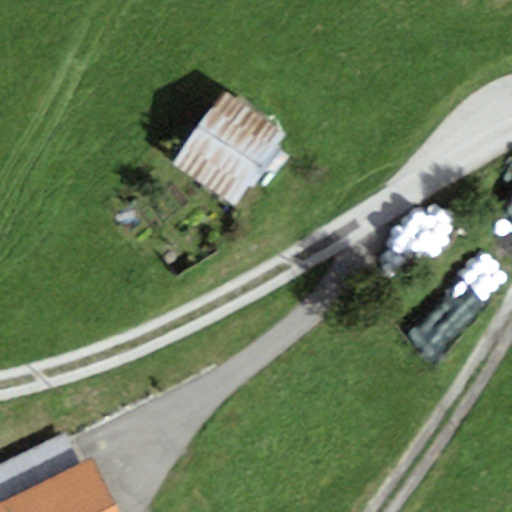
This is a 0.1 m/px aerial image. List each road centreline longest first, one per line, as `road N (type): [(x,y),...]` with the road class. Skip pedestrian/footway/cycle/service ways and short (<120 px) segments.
road 1 (unclassified): [(0,383),(106,352),(213,307),(384,211),(511,125)]
road 2 (track): [(384,511),(463,411),(511,329)]
